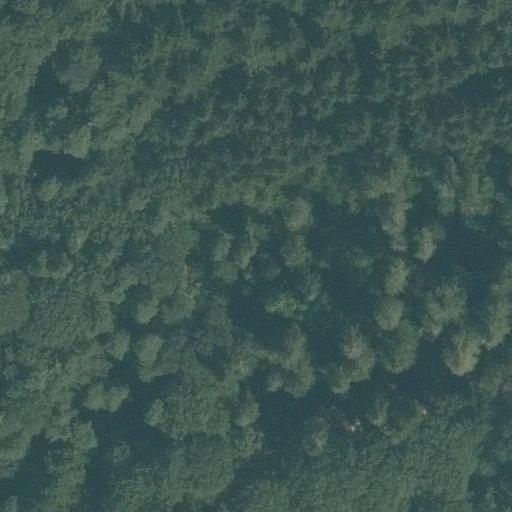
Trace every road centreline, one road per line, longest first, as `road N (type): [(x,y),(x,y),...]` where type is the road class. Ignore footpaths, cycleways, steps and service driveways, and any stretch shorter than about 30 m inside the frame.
road 1 (track): [(109,0),(238,467)]
road 2 (track): [(180,485),(511,382)]
